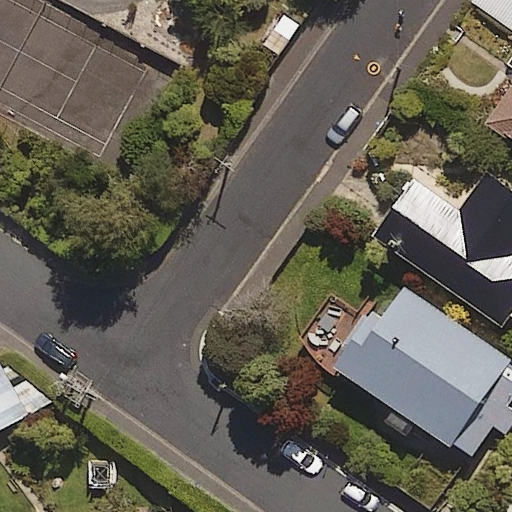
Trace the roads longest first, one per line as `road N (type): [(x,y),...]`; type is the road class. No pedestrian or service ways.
road 1 (residential): [(135,370),(400,0)]
road 2 (residential): [(135,370),(335,511)]
road 3 (residential): [(0,273),(135,370)]
